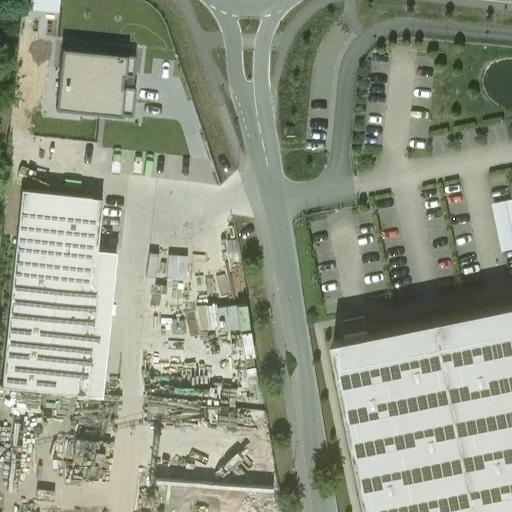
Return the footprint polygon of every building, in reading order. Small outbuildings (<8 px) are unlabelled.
[(135,53),(63,45),(56,104),(132,112),(135,86),(131,85),(135,53)] [(99,200),(23,191),(6,387),(109,396),(121,257),(94,255),(99,200)] [(511,200),(492,204),(502,252),(511,249),(511,200)] [(221,252),(227,274),(244,269),(239,247),(221,252)] [(227,278),(232,327),(254,325),(249,276),(227,278)] [(511,511),(511,303),(333,340),(368,511),(511,511)] [(364,317),(343,321),(346,333),(367,329),(364,317)]
